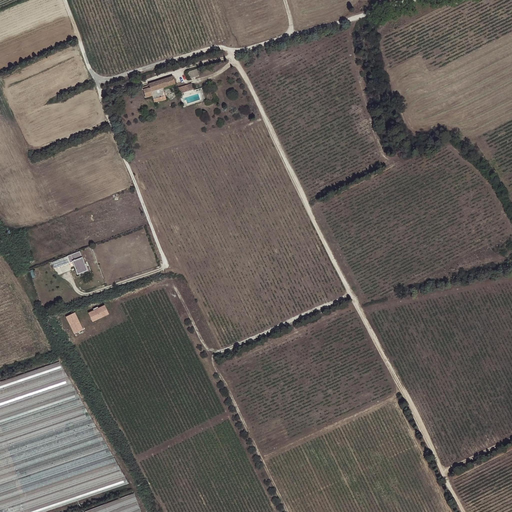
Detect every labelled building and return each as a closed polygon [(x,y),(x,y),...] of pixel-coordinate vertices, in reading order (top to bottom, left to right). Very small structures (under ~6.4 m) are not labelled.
[(199,76),(197,69),(187,73),(190,79),(199,76)] [(163,88),(175,84),(173,77),(149,85),(149,86),(142,88),(146,98),(153,96),(153,99),(155,103),(162,101),(161,98),(165,97),(163,88)] [(191,84),(177,89),(178,94),(193,89),(191,84)] [(80,251),(53,262),(54,265),(55,270),(73,262),(78,275),(82,273),(88,271),(85,264),(80,251)] [(105,305),(88,313),(93,322),(110,314),(105,305)] [(75,312),(66,317),(74,334),(83,330),(75,312)] [(0,381),(0,511),(45,511),(131,484),(64,361),(0,381)] [(142,511),(136,493),(83,511),(142,511)]
